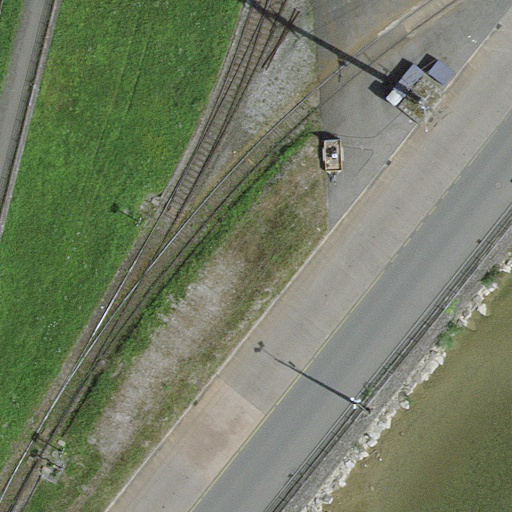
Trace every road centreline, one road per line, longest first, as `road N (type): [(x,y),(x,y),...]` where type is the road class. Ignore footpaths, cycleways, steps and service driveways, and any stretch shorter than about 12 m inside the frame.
road 1 (unclassified): [(511,146),(216,511)]
road 2 (track): [(42,0),(0,178)]
